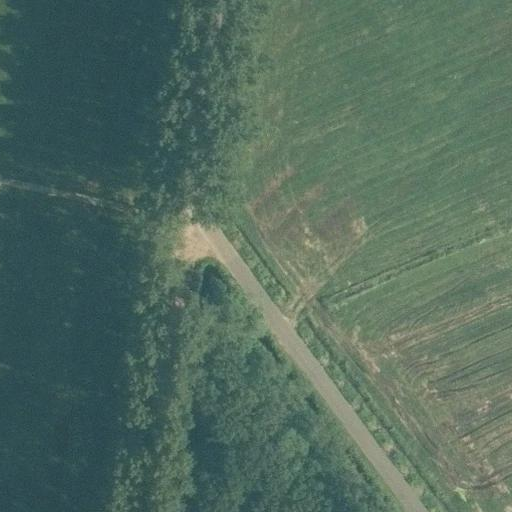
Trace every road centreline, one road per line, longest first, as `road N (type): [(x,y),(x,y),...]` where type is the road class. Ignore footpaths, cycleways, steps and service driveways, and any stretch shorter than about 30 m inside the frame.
road 1 (unclassified): [(420,511),(191,203),(208,0)]
road 2 (track): [(129,511),(191,203)]
